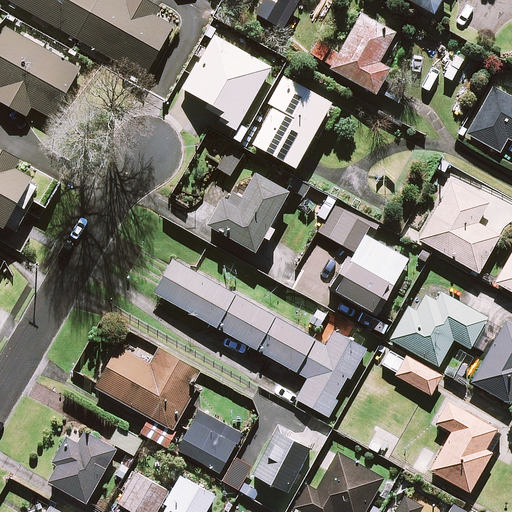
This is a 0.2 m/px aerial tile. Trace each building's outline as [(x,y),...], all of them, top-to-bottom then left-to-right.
[(5,0),(147,78),(175,28),(154,16),(158,9),(142,0),(5,0)] [(406,0),(437,17),(446,0),(406,0)] [(397,36),(363,17),(341,55),(319,42),(310,58),(378,97),(392,72),(381,65),(397,36)] [(82,71),(8,29),(0,43),(0,89),(1,90),(0,91),(0,101),(28,117),(33,108),(54,120),(82,71)] [(273,70),(217,38),(186,91),(222,112),(217,121),(237,132),(273,70)] [(452,63),(439,58),(431,80),(444,85),(452,63)] [(255,146),(298,171),(335,105),(285,79),(271,105),(276,108),(255,146)] [(509,140),(511,141),(511,98),(492,87),(466,135),(501,154),(509,140)] [(0,226),(9,231),(37,180),(18,169),(22,161),(0,148),(0,226)] [(244,155),(230,148),(218,169),(232,177),(244,155)] [(308,185),(295,175),(286,187),(300,197),(308,185)] [(279,232),(273,228),(292,196),(257,176),(243,200),(231,193),(211,227),(257,254),(266,240),(272,244),(279,232)] [(471,186),(453,184),(420,240),(480,274),(501,237),(479,224),(493,199),(471,186)] [(371,239),(366,236),(370,227),(346,214),(332,240),(356,253),(360,247),(365,250),(371,239)] [(400,285),(393,281),(398,271),(359,251),(355,260),(348,257),(330,292),(336,296),(375,316),(382,319),(400,285)] [(511,257),(497,284),(511,292),(511,257)] [(298,400),(331,419),(340,402),(336,400),(349,379),(352,381),(368,352),(326,328),(319,341),(176,261),(157,295),(309,380),(298,400)] [(488,319),(436,291),(426,310),(414,304),(394,342),(440,367),(455,341),(472,350),(488,319)] [(511,326),(506,323),(473,384),(511,405),(511,404),(511,326)] [(98,388),(174,432),(197,392),(192,389),(201,373),(161,350),(152,366),(121,348),(98,388)] [(443,378),(409,360),(399,378),(433,396),(443,378)] [(498,431),(447,401),(434,423),(453,434),(432,471),(471,494),(494,454),(487,451),(498,431)] [(243,435),(200,411),(179,451),(221,474),(243,435)] [(149,422),(143,435),(169,449),(176,436),(149,422)] [(118,452),(75,428),(55,463),(60,466),(51,483),(89,504),(118,452)] [(143,441),(119,429),(112,444),(136,456),(143,441)] [(312,450),(280,433),(257,477),(289,494),(312,450)] [(381,511),(383,509),(372,503),(385,479),(339,453),(318,490),(310,486),(297,510),(300,511),(381,511)] [(158,511),(169,492),(135,472),(117,503),(132,511),(158,511)] [(184,480),(165,511),(207,511),(216,497),(184,480)] [(419,511),(423,507),(405,497),(396,511),(419,511)]
